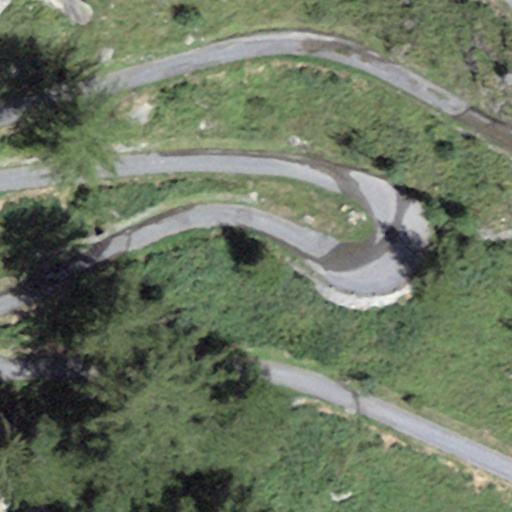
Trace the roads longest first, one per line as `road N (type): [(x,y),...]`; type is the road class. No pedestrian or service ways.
road 1 (track): [(0,303),(190,218),(259,223),(360,269),(384,264),(400,238),(379,199),(286,167),(151,163),(0,181)]
road 2 (track): [(0,114),(226,50),(302,44),(358,59),(511,141)]
road 3 (track): [(511,473),(368,407),(261,374),(0,370)]
